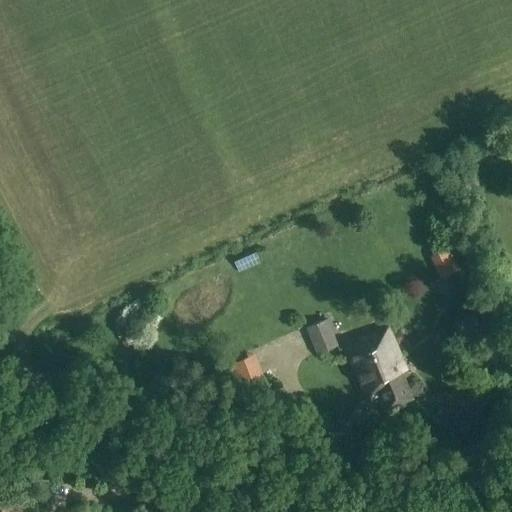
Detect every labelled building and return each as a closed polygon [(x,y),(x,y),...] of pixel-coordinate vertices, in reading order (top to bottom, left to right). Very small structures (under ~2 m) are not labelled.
[(498,250),(488,255),(500,275),(509,270),(498,250)] [(474,314),(460,320),(468,336),(481,330),(474,314)] [(308,325),(317,353),(338,346),(328,318),(308,325)] [(381,397),(385,408),(413,398),(405,377),(406,376),(389,330),(345,347),(364,395),(365,395),(368,402),(381,397)] [(17,511),(11,500),(0,505),(0,511),(17,511)]
